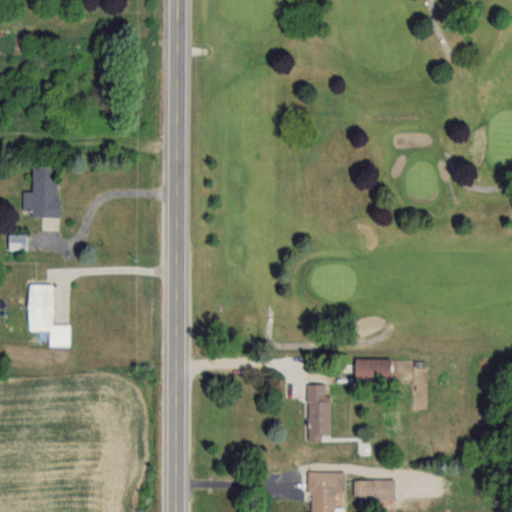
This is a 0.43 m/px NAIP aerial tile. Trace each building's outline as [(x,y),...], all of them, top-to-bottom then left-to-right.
[(20,191),(20,216),(55,216),(54,166),(29,166),(30,191),(20,191)] [(6,250),(24,250),(24,235),(6,235),(6,250)] [(66,324),(50,324),(50,284),(25,284),(25,331),(46,331),(46,347),(66,347),(66,324)] [(386,358),(351,358),(351,382),(386,382),(386,358)] [(326,383),(305,383),(305,440),(327,440),(326,383)] [(341,511),(341,471),(306,471),(305,511),(341,511)] [(351,498),(392,498),(392,478),(351,478),(351,498)]
